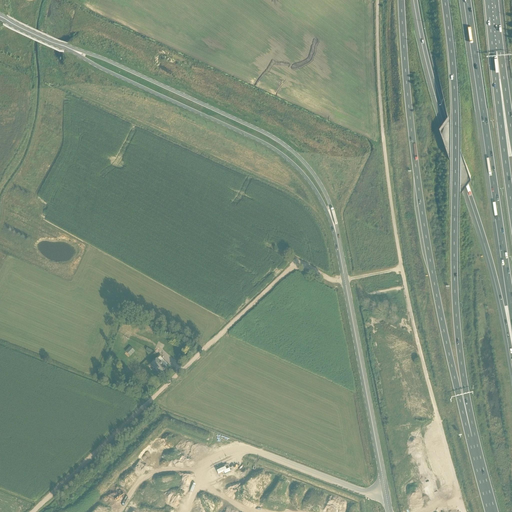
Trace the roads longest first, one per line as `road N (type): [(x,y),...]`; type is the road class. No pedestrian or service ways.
road 1 (motorway): [(401,0),(425,234),(471,438)]
road 2 (trunk): [(444,0),(455,135),(455,306),(471,438)]
road 3 (track): [(31,511),(289,269),(344,279)]
road 4 (motorway): [(415,0),(511,359)]
road 5 (tertiary): [(332,219),(310,170),(273,136),(74,50)]
road 6 (motorway): [(466,0),(511,317)]
road 7 (tertiary): [(74,50),(277,151),(301,171),(332,219)]
road 8 (unclassified): [(401,268),(381,121),(377,0)]
road 9 (tertiary): [(344,279),(388,511)]
road 10 (motorway): [(511,205),(494,48)]
road 11 (unclassified): [(437,418),(401,268)]
